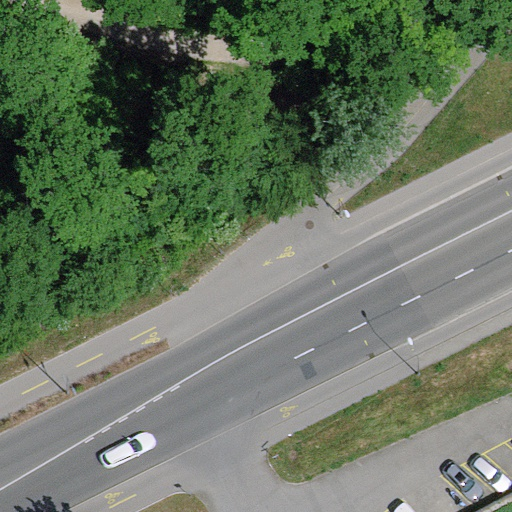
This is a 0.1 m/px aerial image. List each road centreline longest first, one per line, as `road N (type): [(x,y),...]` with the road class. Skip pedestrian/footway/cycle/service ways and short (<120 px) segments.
road 1 (tertiary): [(0,489),(511,232)]
road 2 (track): [(10,0),(225,47),(271,47),(310,33),(358,0)]
